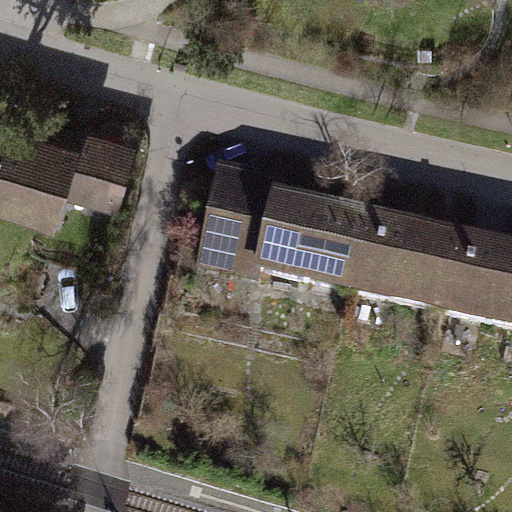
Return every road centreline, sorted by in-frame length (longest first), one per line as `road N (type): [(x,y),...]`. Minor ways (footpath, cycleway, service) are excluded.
road 1 (residential): [(96,511),(177,89)]
road 2 (residential): [(177,89),(511,175)]
road 3 (residential): [(0,36),(177,89)]
